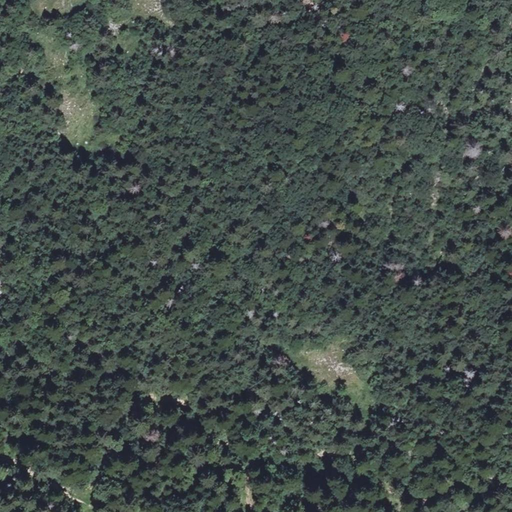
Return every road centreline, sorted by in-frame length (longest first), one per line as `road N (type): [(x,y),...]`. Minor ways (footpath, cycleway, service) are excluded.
road 1 (track): [(0,450),(91,502),(113,428),(131,407),(172,400),(245,474),(257,511)]
road 2 (track): [(280,511),(303,466),(327,453),(423,448),(511,465)]
